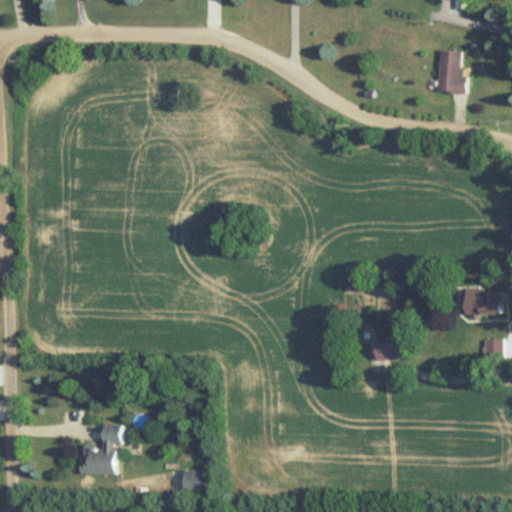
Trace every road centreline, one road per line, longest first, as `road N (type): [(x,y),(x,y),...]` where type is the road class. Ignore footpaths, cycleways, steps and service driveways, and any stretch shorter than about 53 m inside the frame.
road 1 (residential): [(511,140),(361,114),(263,53),(219,37),(0,36)]
road 2 (residential): [(7,511),(0,213)]
